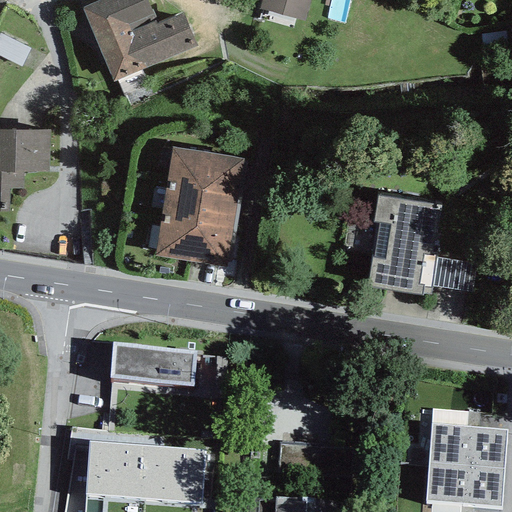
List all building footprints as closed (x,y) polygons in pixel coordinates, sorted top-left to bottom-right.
[(144,0),(119,0),(86,12),(113,86),(203,54),(187,8),(152,21),(144,0)] [(311,0),(262,0),(260,9),(304,22),(311,0)] [(54,130),(0,129),(0,208),(52,210),(54,130)] [(245,160),(171,151),(157,259),(232,269),(245,160)] [(381,199),(368,284),(418,294),(435,213),(381,199)] [(195,351),(114,344),(111,377),(192,384),(195,351)] [(204,504),(210,430),(91,421),(84,508),(104,509),(105,497),(204,504)] [(508,428),(432,424),(427,501),(503,506),(508,428)] [(352,449),(279,446),(278,473),(351,476),(352,449)] [(346,511),(347,505),(248,499),(247,511),(346,511)]
